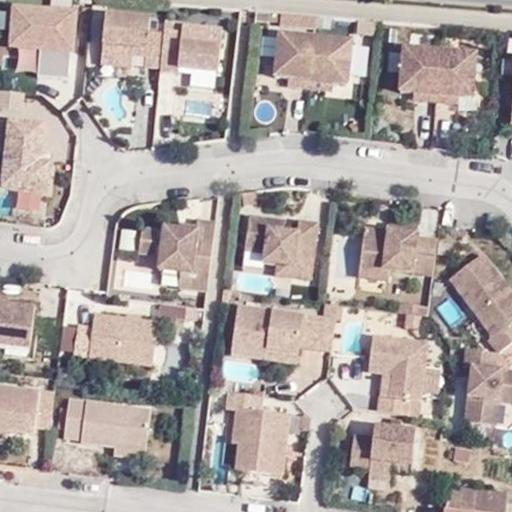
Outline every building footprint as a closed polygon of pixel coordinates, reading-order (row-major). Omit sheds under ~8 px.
[(42,45),(40,74),(75,76),(79,4),(11,1),(9,44),(42,45)] [(146,58),(145,68),(161,69),(165,37),(150,35),(150,22),(107,17),(103,60),(132,63),(133,57),(146,58)] [(186,28),(184,34),(165,33),(165,37),(161,69),(161,74),(180,76),(180,67),(219,70),(222,32),(186,28)] [(282,34),(277,77),(290,79),(312,82),(317,39),(282,34)] [(349,86),(355,44),(317,39),(312,82),(336,84),(349,86)] [(414,96),(414,102),(436,104),(441,53),(403,50),(400,94),(414,96)] [(479,56),(441,53),(436,104),(458,106),(459,99),(476,100),(479,56)] [(290,79),(290,87),(311,89),(312,82),(290,79)] [(336,84),(312,82),(311,89),(334,92),(336,84)] [(0,106),(25,108),(26,90),(0,87),(0,106)] [(0,144),(0,188),(52,192),(55,155),(44,155),(47,115),(2,112),(0,144)] [(291,268),(290,278),(309,279),(316,228),(296,225),(295,234),(269,229),(270,224),(250,221),(246,252),(266,255),(265,264),(291,268)] [(296,225),(270,221),(270,224),(269,229),(295,234),(296,225)] [(178,291),(205,295),(213,228),(197,226),(196,232),(196,238),(177,235),(163,234),(163,237),(142,234),(137,239),(134,255),(159,259),(158,274),(179,278),(178,291)] [(381,271),(431,278),(436,242),(413,239),(414,231),(389,228),(388,233),(365,230),(360,268),(381,271)] [(196,232),(178,229),(177,235),(196,238),(196,232)] [(473,306),(475,309),(496,337),(489,342),(498,356),(511,346),(511,288),(485,256),(454,280),(473,306)] [(359,277),(380,281),(381,271),(360,268),(359,277)] [(454,298),(440,305),(449,324),(463,318),(454,298)] [(0,347),(28,351),(33,312),(0,307),(0,347)] [(400,308),(399,317),(427,320),(427,311),(400,308)] [(300,348),(332,353),(336,323),(239,311),(233,356),(297,366),(300,348)] [(73,360),(125,366),(153,369),(158,326),(94,318),(90,332),(77,330),(73,360)] [(384,375),(380,414),(409,417),(411,401),(422,402),(428,346),(373,339),(370,374),(384,375)] [(489,342),(471,353),(474,354),(498,356),(489,342)] [(0,357),(31,362),(32,352),(28,351),(0,347),(0,357)] [(511,376),(497,375),(498,356),(474,354),(471,353),(466,353),(464,372),(472,374),(467,427),(498,430),(501,407),(511,408),(511,376)] [(124,378),(152,381),(153,369),(125,366),(124,378)] [(438,396),(441,372),(426,370),(423,395),(438,396)] [(0,426),(36,430),(37,425),(48,426),(51,394),(0,387),(0,426)] [(262,413),(264,398),(229,394),(228,408),(241,410),(262,413)] [(113,448),(113,455),(142,458),(146,412),(66,403),(62,439),(79,441),(79,445),(113,448)] [(287,449),(291,417),(262,413),(241,410),(236,444),(242,445),(238,470),(283,476),(285,459),(287,449)] [(309,417),(302,420),(300,433),(309,434),(311,420),(309,417)] [(394,487),(396,474),(411,475),(415,434),(376,429),(373,443),(354,441),(351,468),(370,471),(370,484),(394,487)] [(457,450),(455,463),(469,464),(471,451),(457,450)] [(505,511),(508,495),(449,488),(446,511),(505,511)]
